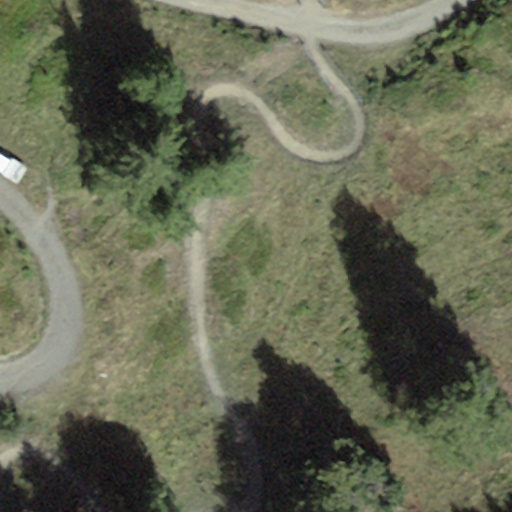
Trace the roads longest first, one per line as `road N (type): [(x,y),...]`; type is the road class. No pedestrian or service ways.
road 1 (track): [(478,0),(423,24),(319,36),(166,0)]
road 2 (track): [(0,199),(42,240),(73,308),(64,345),(41,367),(0,380)]
